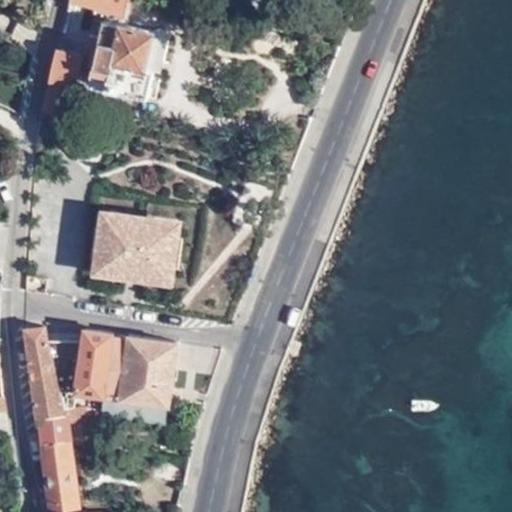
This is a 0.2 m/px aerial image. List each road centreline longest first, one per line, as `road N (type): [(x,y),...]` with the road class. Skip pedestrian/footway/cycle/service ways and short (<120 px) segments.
road 1 (secondary): [(259,336),(392,0)]
road 2 (residential): [(64,0),(28,128),(13,294)]
road 3 (residential): [(13,294),(259,336)]
road 4 (residential): [(13,294),(32,511)]
road 5 (secondary): [(214,511),(259,336)]
